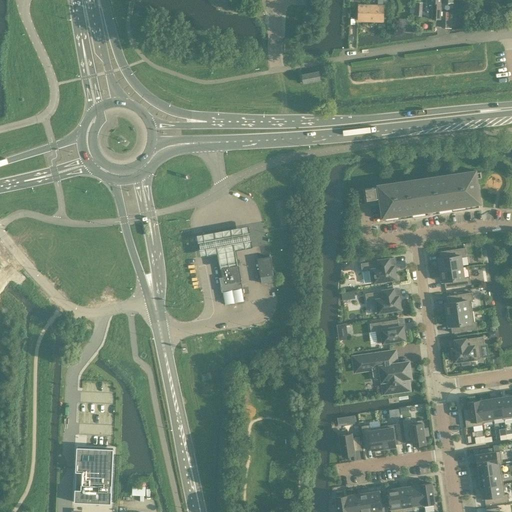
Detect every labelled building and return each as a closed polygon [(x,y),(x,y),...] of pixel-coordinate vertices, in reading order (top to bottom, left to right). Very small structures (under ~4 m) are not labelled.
[(377,0),(377,6),(358,5),(357,20),(383,21),(383,6),(382,0),(377,0)] [(429,0),(429,3),(432,3),(431,18),(440,19),(440,0),(429,0)] [(442,12),(442,18),(442,22),(451,21),(451,18),(451,12),(442,12)] [(304,75),(302,75),(304,83),(320,80),(319,72),(317,72),(304,75)] [(479,208),(475,179),(481,178),(480,172),(365,189),(366,201),(373,200),(373,202),(381,201),(384,222),(479,208)] [(220,271),(240,267),(237,253),(253,250),(248,228),(197,238),(201,260),(218,257),(220,271)] [(438,264),(439,271),(462,267),(460,256),(466,255),(465,248),(439,252),(440,258),(438,259),(439,264),(438,264)] [(275,281),(270,257),(257,259),(262,283),(275,281)] [(361,272),(362,272),(364,284),(370,283),(381,281),(381,283),(389,282),(388,280),(395,279),(393,266),(389,267),(388,259),(366,263),(360,264),(361,272)] [(222,277),(219,278),(222,292),(242,288),(241,282),(238,265),(238,262),(235,263),(220,266),(222,277)] [(463,278),(462,267),(439,271),(440,277),(441,277),(442,282),(444,282),(445,289),(470,285),(469,277),(463,278)] [(398,297),(394,297),(393,290),(365,294),(366,302),(373,301),(375,313),(385,312),(385,313),(393,312),(393,311),(400,309),(398,297)] [(445,309),(446,315),(472,311),(471,300),(473,300),(472,293),(446,296),(447,303),(445,303),(446,308),(445,309)] [(448,322),(449,327),(450,327),(451,333),(477,330),(476,322),(474,322),(472,311),(446,315),(447,322),(448,322)] [(402,327),(398,327),(397,320),(369,324),(370,332),(375,332),(377,344),(390,342),(390,344),(397,342),(397,341),(404,340),(402,327)] [(346,323),(336,325),(337,333),(347,332),(346,323)] [(469,365),(468,360),(481,358),(479,346),(484,345),(483,337),(455,341),(456,349),(452,349),(454,362),(461,361),(462,366),(469,365)] [(371,369),(372,376),(373,377),(373,378),(373,379),(374,380),(375,380),(376,381),(377,381),(378,382),(379,382),(382,381),(384,393),(409,390),(407,378),(409,377),(409,378),(410,378),(408,362),(407,363),(392,365),(391,352),(353,358),(355,371),(371,369)] [(19,379),(16,447),(40,448),(43,380),(19,379)] [(511,396),(501,397),(504,420),(511,418),(511,396)] [(501,397),(490,399),(493,421),(494,421),(493,418),(503,417),(504,420),(501,397)] [(490,399),(480,401),(483,422),(493,421),(490,399)] [(469,409),(464,410),(466,427),(483,424),(483,422),(480,401),(468,402),(469,409)] [(410,419),(403,420),(406,443),(413,442),(414,445),(425,443),(424,437),(429,436),(428,427),(423,428),(422,422),(421,420),(411,422),(410,419)] [(399,424),(380,427),(384,448),(395,446),(395,445),(402,444),(399,424)] [(369,426),(362,427),(365,449),(372,448),(372,449),(384,448),(380,427),(370,428),(369,426)] [(341,442),(338,442),(339,449),(342,449),(343,456),(354,454),(353,451),(361,450),(359,437),(352,438),(351,433),(340,435),(341,442)] [(481,454),(476,455),(478,466),(497,463),(501,462),(500,451),(499,451),(498,444),(493,445),(494,452),(493,452),(492,448),(480,450),(481,454)] [(77,447),(74,502),(111,504),(114,449),(77,447)] [(497,463),(478,466),(478,467),(479,476),(499,474),(498,464),(497,463)] [(499,474),(479,476),(480,480),(481,487),(500,484),(503,484),(501,473),(499,474)] [(431,483),(420,485),(423,504),(424,507),(434,505),(434,503),(433,496),(436,496),(435,488),(432,488),(431,483)] [(500,484),(481,487),(482,492),(483,498),(485,498),(486,505),(509,501),(508,494),(504,495),(503,484),(500,484)] [(420,485),(409,486),(412,506),(423,504),(420,485)] [(409,486),(398,488),(401,508),(402,511),(413,510),(412,506),(409,486)] [(398,488),(387,490),(390,510),(390,511),(397,511),(402,511),(401,508),(398,488)] [(379,491),(369,493),(371,511),(382,511),(379,491)] [(371,511),(369,493),(358,494),(360,511),(371,511)] [(360,511),(358,494),(347,496),(349,511),(360,511)] [(337,504),(331,505),(332,511),(349,511),(347,496),(336,497),(337,504)]
